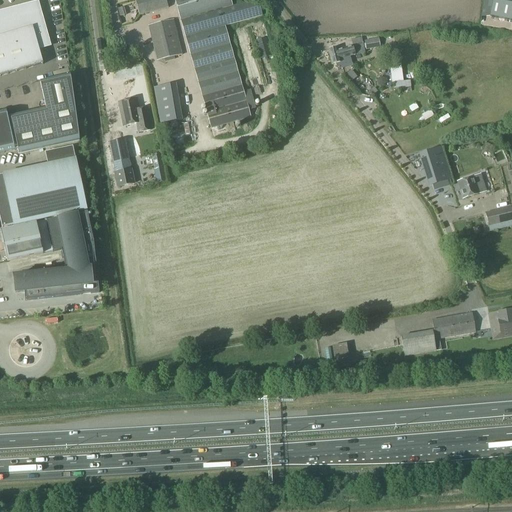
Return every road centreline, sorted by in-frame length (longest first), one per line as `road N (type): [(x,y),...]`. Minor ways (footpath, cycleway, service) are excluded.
road 1 (motorway): [(511,408),(0,442)]
road 2 (motorway): [(0,466),(511,434)]
road 3 (unclassified): [(475,307),(469,269),(439,204),(269,0)]
road 4 (unknown): [(92,0),(107,108),(134,184)]
road 5 (unknown): [(106,0),(119,34),(156,70),(181,73),(202,140)]
